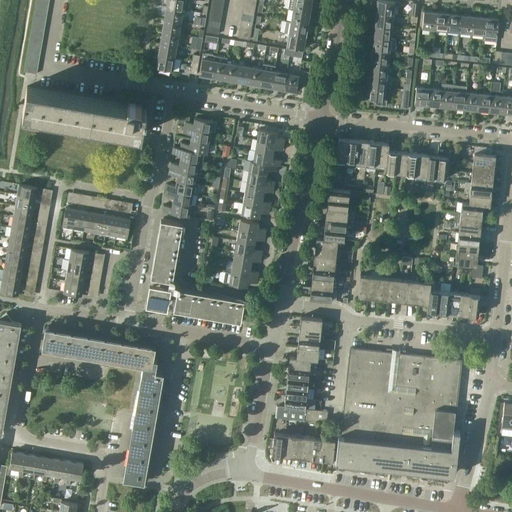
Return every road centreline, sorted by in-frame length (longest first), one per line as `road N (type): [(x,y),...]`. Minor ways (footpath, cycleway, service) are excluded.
road 1 (residential): [(98,511),(106,466),(100,454),(22,435),(39,308)]
road 2 (tertiary): [(460,509),(245,470)]
road 3 (residential): [(148,199),(62,185),(39,308)]
road 4 (residential): [(174,90),(52,70),(45,57),(56,0)]
road 5 (residential): [(511,139),(323,117)]
road 6 (residential): [(279,300),(323,117)]
road 7 (residential): [(498,339),(341,320)]
road 8 (residential): [(323,117),(174,90)]
road 9 (residential): [(162,470),(186,332)]
road 10 (residential): [(460,509),(492,385)]
road 11 (residential): [(245,470),(270,345)]
